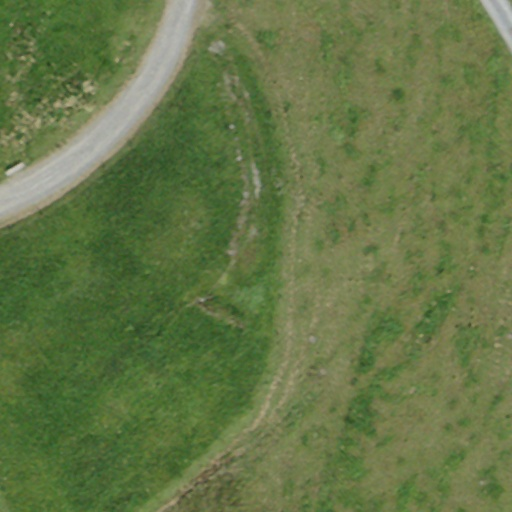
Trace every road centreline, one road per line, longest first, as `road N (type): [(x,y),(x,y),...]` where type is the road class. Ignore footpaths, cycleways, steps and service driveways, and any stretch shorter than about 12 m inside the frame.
road 1 (track): [(234,301),(267,216),(265,170),(259,133),(196,0)]
road 2 (unclassified): [(185,0),(152,79),(91,149),(0,202)]
